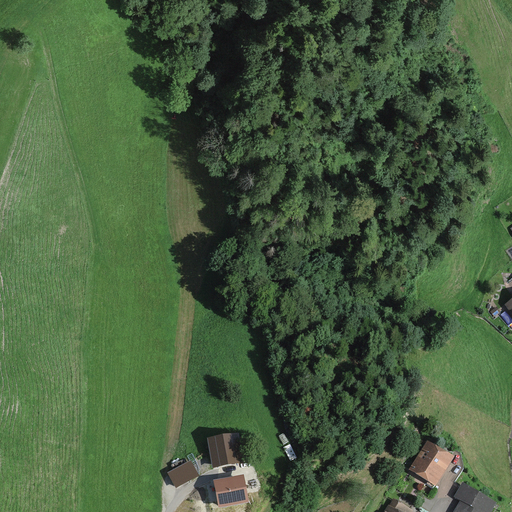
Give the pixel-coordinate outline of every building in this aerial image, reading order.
[(237,437),(210,442),(215,467),(241,462),(237,437)] [(451,460),(429,446),(413,470),(435,484),(451,460)] [(190,460),(167,473),(176,488),(199,476),(190,460)] [(253,476),(230,480),(236,510),(248,508),(246,500),(257,498),(253,476)] [(492,511),(496,506),(463,486),(456,498),(463,501),(456,511),(492,511)] [(390,509),(389,508),(386,511),(411,511),(395,501),(390,509)]
